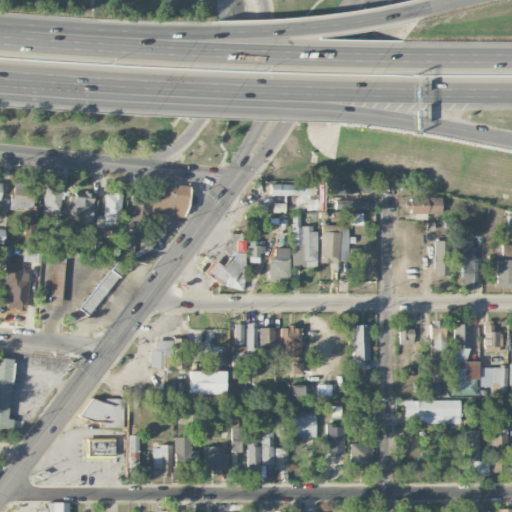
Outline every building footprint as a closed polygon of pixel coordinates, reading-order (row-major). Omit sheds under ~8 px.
[(367,193),(366,182),(332,183),(332,194),(367,193)] [(33,209),(34,184),(12,183),(12,208),(33,209)] [(269,184),(268,195),(306,195),(306,184),(269,184)] [(162,198),(128,197),(128,228),(141,228),(141,215),(184,216),(184,185),(162,185),(162,198)] [(58,214),(62,189),(46,186),(42,212),(58,214)] [(105,190),(102,217),(119,218),(122,191),(105,190)] [(89,219),(90,193),(70,193),(69,218),(89,219)] [(440,213),(441,198),(410,197),(409,213),(440,213)] [(334,209),(366,209),(367,201),(335,200),(334,209)] [(292,216),(291,266),(315,266),(316,226),(299,226),(299,216),(292,216)] [(346,225),(320,226),(320,262),(347,262),(346,225)] [(133,234),(125,234),(124,248),(132,248),(133,234)] [(449,276),(450,241),(433,240),(432,275),(449,276)] [(474,241),(454,240),(453,263),(460,263),(460,285),(473,285),(474,241)] [(248,262),(261,262),(261,243),(249,242),(248,262)] [(37,249),(23,248),(22,262),(37,262),(37,249)] [(237,293),(247,277),(238,271),(247,257),(232,248),(220,267),(212,262),(205,273),(237,293)] [(288,279),(289,248),(273,248),(273,258),(267,258),(267,279),(288,279)] [(62,257),(50,257),(50,303),(62,304),(62,257)] [(511,259),(495,259),(495,288),(511,287),(511,259)] [(123,270),(114,262),(76,308),(86,316),(123,270)] [(6,308),(25,309),(27,270),(8,269),(6,308)] [(445,320),(430,320),(429,358),(444,358),(445,320)] [(492,331),(492,320),(483,320),(484,352),(490,352),(490,347),(500,347),(500,331),(492,331)] [(468,323),(451,323),(451,358),(467,358),(468,323)] [(233,345),(243,345),(243,324),(233,324),(233,345)] [(245,355),(256,354),(255,324),(244,324),(245,355)] [(369,368),(367,325),(351,325),(351,340),(347,340),(347,349),(352,349),(352,369),(369,368)] [(412,344),(412,326),(398,326),(397,344),(412,344)] [(272,327),(259,328),(260,360),(273,359),(272,327)] [(280,327),(279,356),(292,357),(292,373),(300,374),(301,328),(280,327)] [(185,368),(184,338),(171,338),(172,368),(185,368)] [(149,367),(161,367),(161,356),(171,356),(170,340),(153,341),(154,351),(149,351),(149,367)] [(243,346),(231,346),(231,366),(243,367),(243,346)] [(0,428),(11,429),(12,419),(7,419),(12,358),(0,357),(0,428)] [(162,367),(170,367),(170,357),(162,357),(162,367)] [(450,361),(449,394),(475,395),(476,362),(450,361)] [(506,368),(479,367),(479,386),(491,387),(491,392),(506,392),(506,368)] [(224,394),(224,371),(189,371),(189,395),(224,394)] [(303,395),(303,385),(290,385),(290,396),(303,395)] [(121,426),(122,398),(103,398),(103,400),(84,400),(84,420),(99,420),(99,426),(121,426)] [(330,418),(339,418),(340,400),(330,400),(330,418)] [(449,400),(403,400),(403,416),(441,417),(441,424),(458,424),(459,414),(449,414),(449,400)] [(315,414),(290,413),(290,437),(314,437),(315,414)] [(343,425),(323,426),(324,453),(343,452),(343,425)] [(243,428),(231,428),(230,452),(241,452),(243,428)] [(506,428),(491,429),(492,470),(507,470),(506,428)] [(272,430),(258,431),(258,432),(246,433),(247,475),(265,474),(264,465),(273,464),(272,430)] [(476,430),(465,430),(464,460),(478,460),(478,449),(476,449),(476,430)] [(127,452),(137,452),(137,435),(128,435),(127,452)] [(189,437),(173,437),(174,468),(198,467),(197,450),(190,450),(189,437)] [(114,458),(114,438),(84,438),(85,458),(114,458)] [(370,443),(350,442),(349,467),(369,468),(370,443)] [(152,472),(170,472),(170,446),(152,445),(152,472)] [(203,446),(204,470),(227,469),(227,454),(223,454),(223,446),(203,446)] [(274,470),(287,470),(286,448),(274,448),(274,470)] [(472,461),(471,475),(486,475),(487,461),(472,461)] [(67,511),(68,503),(46,502),(46,509),(45,511),(67,511)]
